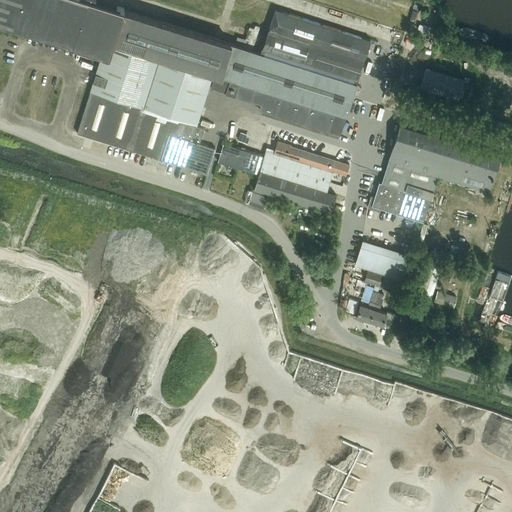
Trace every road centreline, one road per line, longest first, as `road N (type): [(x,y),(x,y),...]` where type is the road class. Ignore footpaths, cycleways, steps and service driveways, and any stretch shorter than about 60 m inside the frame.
road 1 (unclassified): [(329,321),(298,261),(259,218),(1,122)]
road 2 (unclassified): [(329,321),(357,145),(386,50)]
road 3 (unclassified): [(511,392),(357,340),(329,321)]
